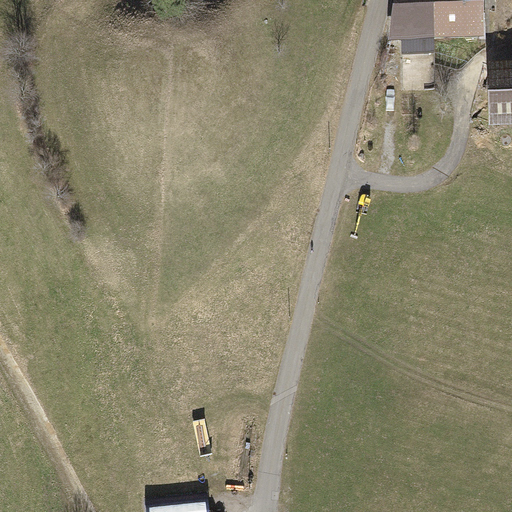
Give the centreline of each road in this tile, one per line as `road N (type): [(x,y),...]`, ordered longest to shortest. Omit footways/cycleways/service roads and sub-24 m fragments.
road 1 (unclassified): [(379,0),(275,436),(265,511)]
road 2 (track): [(0,368),(75,511)]
